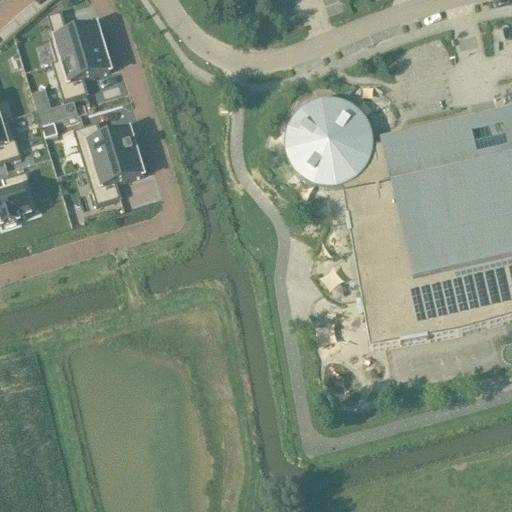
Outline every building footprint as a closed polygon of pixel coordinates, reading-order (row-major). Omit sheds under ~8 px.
[(62,18),(49,23),(55,45),(69,41),(62,18)] [(69,41),(55,45),(62,67),(104,55),(98,32),(69,41)] [(69,89),(59,92),(64,108),(80,103),(76,89),(84,86),(111,77),(104,55),(62,67),(69,89)] [(84,86),(76,89),(80,103),(89,101),(84,86)] [(54,126),(63,123),(60,112),(51,115),(45,96),(33,99),(42,130),(54,126)] [(506,139),(475,146),(469,121),(380,141),(381,147),(373,149),(373,145),(373,142),(373,140),(372,136),(371,134),(371,131),(369,127),(367,124),(364,119),(361,116),(357,113),(354,110),(351,108),(346,106),(341,104),(337,103),(333,103),(328,103),(324,103),(320,104),(316,105),(311,107),(307,109),(303,112),(301,114),(297,117),(295,120),(292,124),(290,128),(288,132),(287,136),(286,140),(285,144),(285,148),(285,150),(285,153),(286,157),(287,161),(288,163),(289,166),(290,168),(292,171),(294,173),(297,177),(298,179),(300,181),(304,184),(308,186),(311,188),(313,189),(315,189),(319,190),(323,191),(329,192),(333,192),(338,191),(343,190),(372,354),(459,338),(511,323),(511,110),(500,114),(506,139)] [(0,169),(21,163),(16,147),(6,149),(0,128),(0,169)] [(42,132),(45,142),(58,139),(54,128),(42,132)] [(98,130),(74,137),(79,153),(87,151),(94,172),(137,159),(136,155),(140,154),(135,139),(132,140),(130,136),(103,144),(98,130)] [(100,194),(93,196),(98,212),(122,205),(117,190),(144,181),(143,178),(147,177),(142,162),(139,163),(137,159),(94,172),(100,194)] [(6,197),(0,199),(0,228),(0,229),(2,233),(18,228),(17,224),(29,220),(21,194),(31,192),(27,178),(3,186),(6,197)]
